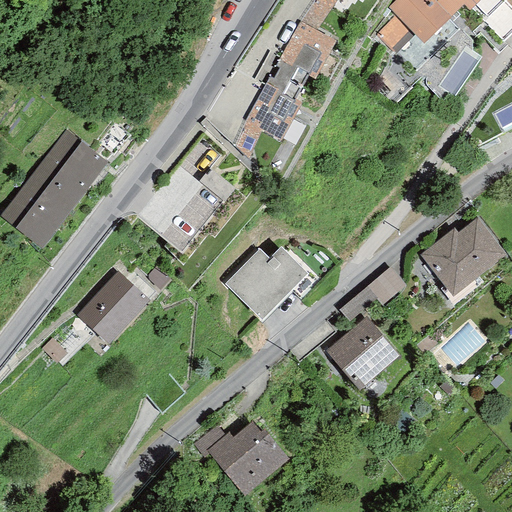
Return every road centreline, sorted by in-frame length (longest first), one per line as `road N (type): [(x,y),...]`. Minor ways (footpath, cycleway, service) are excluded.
road 1 (residential): [(102,511),(168,439),(460,191),(511,161)]
road 2 (tertiary): [(260,0),(191,108),(0,350)]
